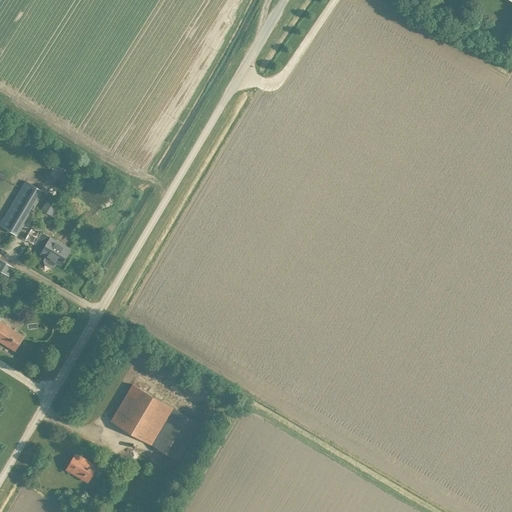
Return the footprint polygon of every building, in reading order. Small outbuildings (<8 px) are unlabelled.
[(50,195),(42,209),(50,214),(59,200),(50,195)] [(49,236),(46,241),(37,236),(39,233),(30,228),(24,238),(33,244),(34,242),(43,247),(40,252),(45,255),(43,259),(44,263),(50,267),(54,265),(56,262),(61,264),(70,249),(49,236)] [(0,340),(14,350),(23,335),(0,321),(0,340)] [(132,383),(111,419),(149,441),(170,405),(132,383)] [(170,405),(149,441),(178,458),(199,422),(170,405)] [(81,439),(65,467),(78,475),(73,483),(85,489),(90,480),(82,475),(98,448),(81,439)]
